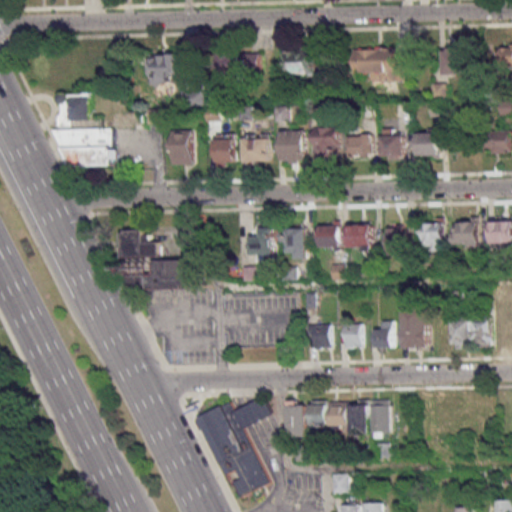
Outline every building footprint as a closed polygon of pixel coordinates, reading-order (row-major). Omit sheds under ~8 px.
[(511,44),(501,45),(501,66),(511,66),(511,44)] [(468,46),(446,46),(446,74),(468,74),(468,46)] [(411,79),(411,62),(398,62),(398,48),(354,48),(354,79),(411,79)] [(287,50),(287,74),(320,74),(320,50),(287,50)] [(254,53),(254,67),(271,67),(271,53),(254,53)] [(151,54),(151,82),(183,82),(183,54),(151,54)] [(66,167),(121,166),(121,149),(116,150),(115,128),(75,128),(75,121),(95,121),(95,93),(61,93),(61,130),(65,129),(66,167)] [(316,157),(341,157),(341,127),(316,127),(316,157)] [(282,129),(282,160),(309,160),(309,129),(282,129)] [(197,163),(197,130),(175,130),(175,163),(197,163)] [(375,156),(375,130),(350,130),(350,156),(375,156)] [(384,155),(412,155),(412,130),(384,130),(384,155)] [(511,130),(486,130),(486,152),(511,152),(511,130)] [(444,131),(419,131),(420,155),(444,155),(444,131)] [(274,160),(274,134),(246,134),(246,160),(274,160)] [(240,164),(240,135),(219,135),(219,164),(240,164)] [(493,246),(511,246),(511,216),(493,217),(493,246)] [(484,247),(484,220),(455,220),(455,247),(484,247)] [(449,222),(420,222),(420,242),(429,242),(429,249),(449,249),(449,222)] [(351,249),(378,249),(378,223),(351,223),(351,249)] [(318,247),(345,247),(345,224),(318,224),(318,247)] [(387,254),(406,254),(406,225),(387,225),(387,254)] [(277,253),(277,227),(261,227),(261,235),(252,235),(252,253),(277,253)] [(311,227),(282,227),(282,244),(292,244),(292,257),(311,257),(311,227)] [(194,290),(194,258),(163,258),(163,241),(153,241),(153,230),(124,230),(124,260),(128,260),(128,272),(150,272),(150,291),(194,290)] [(511,301),(511,345),(497,345),(496,301),(511,301)] [(404,306),(405,347),(430,346),(429,305),(404,306)] [(453,349),(453,319),(434,319),(434,349),(453,349)] [(453,320),(471,319),(472,343),(471,343),(471,348),(456,348),(456,343),(453,343),(453,320)] [(394,321),(395,347),(377,347),(377,329),(383,329),(383,321),(394,321)] [(346,323),(363,323),(363,347),(346,347),(346,323)] [(335,349),(335,324),(316,324),(316,349),(335,349)] [(198,418),(226,474),(237,469),(242,478),(235,481),(242,496),(270,482),(243,429),(274,414),(265,396),(236,411),(231,401),(198,418)] [(354,434),(394,434),(394,400),(354,400),(354,434)] [(310,436),(310,401),(290,401),(290,436),(310,436)] [(351,426),(351,401),(313,401),(313,426),(351,426)] [(335,493),(351,493),(351,476),(335,476),(335,493)] [(511,511),(511,498),(501,498),(500,511),(511,511)] [(344,501),(343,511),(363,511),(364,501),(344,501)] [(403,511),(403,501),(366,501),(366,511),(403,511)]
